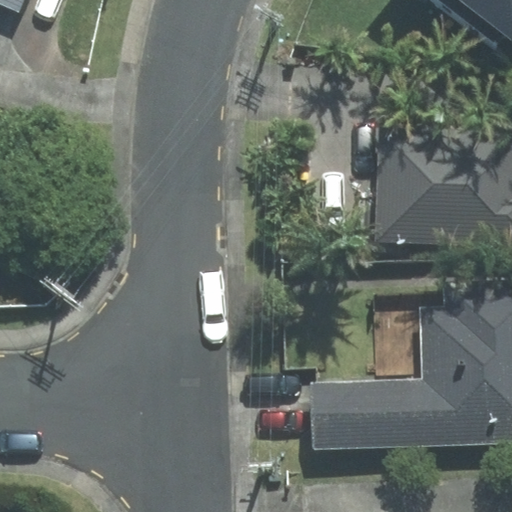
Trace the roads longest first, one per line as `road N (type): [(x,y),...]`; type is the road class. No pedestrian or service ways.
road 1 (residential): [(202,0),(180,105),(176,396)]
road 2 (residential): [(0,397),(176,396)]
